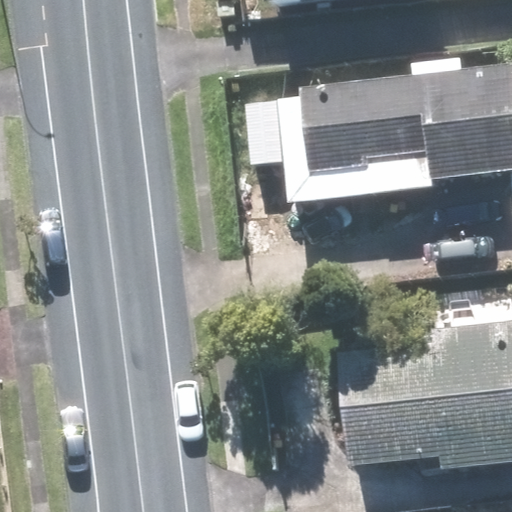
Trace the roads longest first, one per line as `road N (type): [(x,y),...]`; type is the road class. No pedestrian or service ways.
road 1 (tertiary): [(131,511),(79,0)]
road 2 (unknown): [(84,44),(461,0)]
